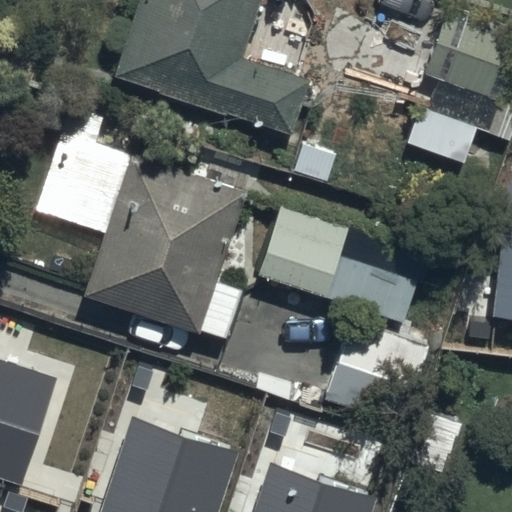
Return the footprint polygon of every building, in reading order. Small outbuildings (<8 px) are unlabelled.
[(254,0),(127,0),(110,60),(288,112),(302,63),(241,46),(254,0)] [(503,95),(511,65),(511,24),(439,1),(418,68),(503,95)] [(477,120),(417,99),(404,137),(464,158),(477,120)] [(237,175),(124,135),(72,283),(186,322),(237,175)] [(511,183),(506,183),(491,316),(511,318),(511,183)] [(344,224),(282,199),(258,268),(321,290),(344,224)] [(424,343),(348,317),(322,393),(397,419),(424,343)] [(0,359),(0,477),(21,484),(56,378),(0,359)] [(217,511),(238,452),(133,417),(100,511),(217,511)] [(371,511),(376,497),(271,461),(253,511),(371,511)]
